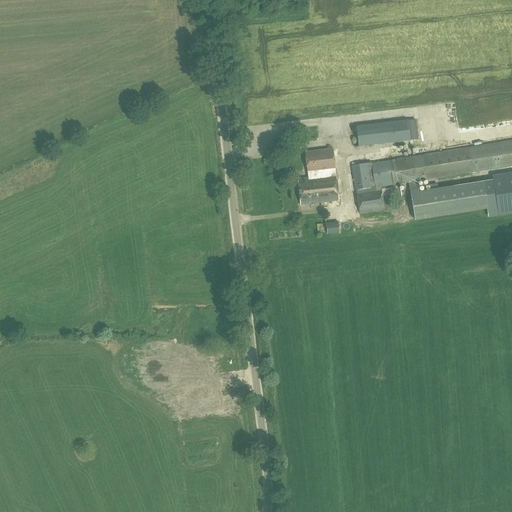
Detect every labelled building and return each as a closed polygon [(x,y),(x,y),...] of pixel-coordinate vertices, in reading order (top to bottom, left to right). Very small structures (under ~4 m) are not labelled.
[(356,125),(359,147),(411,141),(409,120),(356,125)] [(511,140),(352,165),(357,195),(382,191),(381,186),(409,182),(415,219),(487,209),(482,182),(419,192),(417,181),(511,166),(511,140)] [(305,152),(307,171),(335,168),(333,149),(305,152)] [(339,201),(336,174),(298,179),(300,205),(339,201)] [(385,210),(384,193),(360,195),(361,211),(385,210)] [(326,223),(327,234),(339,232),(338,221),(326,223)] [(154,349),(179,349),(179,338),(154,338),(154,349)] [(155,364),(175,362),(174,349),(153,352),(155,364)] [(170,370),(162,370),(164,383),(180,381),(182,400),(169,402),(170,412),(183,410),(183,412),(187,411),(188,421),(185,421),(186,434),(189,434),(190,441),(201,440),(200,433),(203,432),(202,419),(199,419),(197,408),(203,408),(201,398),(192,399),(191,390),(193,390),(192,380),(190,380),(189,367),(185,368),(185,370),(183,371),(182,365),(169,367),(170,370)] [(215,458),(214,443),(189,444),(189,459),(215,458)]
